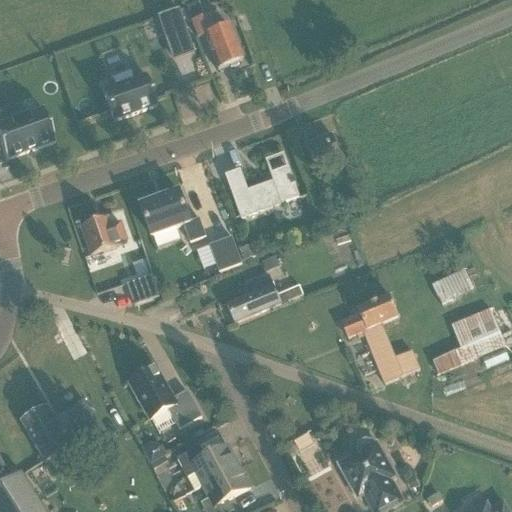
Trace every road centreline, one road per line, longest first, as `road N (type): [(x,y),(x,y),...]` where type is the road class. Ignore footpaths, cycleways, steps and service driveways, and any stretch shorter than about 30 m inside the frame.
road 1 (unclassified): [(0,213),(275,115),(511,15)]
road 2 (unclassified): [(215,347),(13,290)]
road 3 (unclassified): [(396,410),(215,347)]
road 4 (residential): [(302,511),(215,347)]
road 5 (track): [(511,452),(396,410)]
